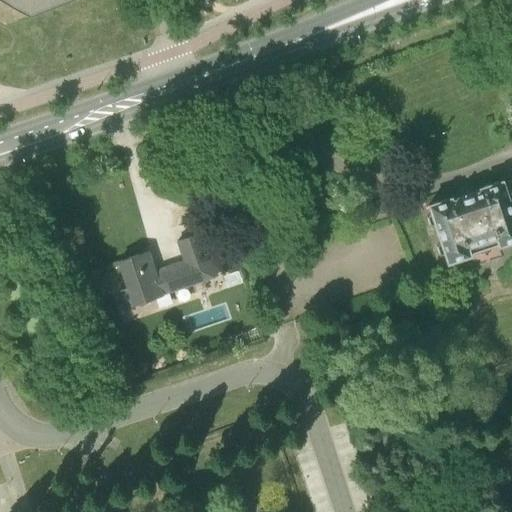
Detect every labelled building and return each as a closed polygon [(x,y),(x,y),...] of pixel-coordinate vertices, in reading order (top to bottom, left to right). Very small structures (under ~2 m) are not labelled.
[(0,0),(0,27),(66,0),(0,0)] [(221,9),(221,8),(217,0),(197,0),(156,19),(164,35),(190,22),(221,9)] [(511,201),(511,180),(501,184),(500,180),(478,188),(479,191),(473,193),(473,191),(456,197),(457,198),(450,201),(449,197),(428,204),(431,212),(427,216),(430,224),(435,226),(440,241),(437,246),(439,253),(445,255),(447,262),(469,255),(466,247),(495,237),(498,245),(511,240),(511,215),(508,203),(511,201)] [(293,217),(298,211),(291,204),(285,209),(293,217)] [(215,267),(202,232),(176,240),(179,251),(182,260),(153,269),(147,250),(118,260),(132,303),(204,279),(217,274),(215,267)]
